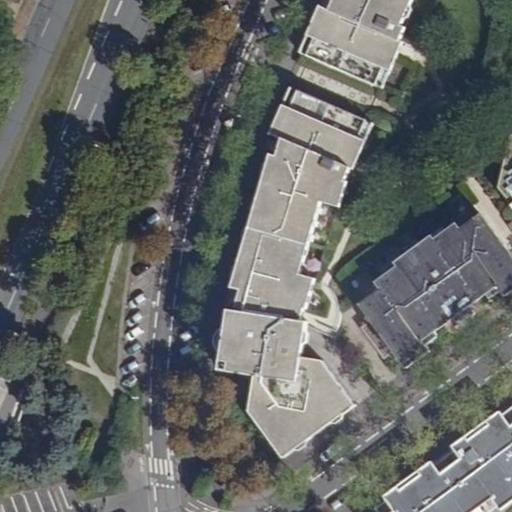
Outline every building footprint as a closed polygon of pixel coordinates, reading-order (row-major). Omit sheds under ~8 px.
[(332,0),(330,6),(319,2),(307,31),(315,35),(307,53),(376,83),(384,64),(392,68),(404,39),(401,37),(407,25),(402,23),(411,0),(332,0)] [(315,35),(307,31),(299,49),(307,53),(315,35)] [(392,68),(384,64),(376,83),(384,87),(392,68)] [(298,87),(291,84),(283,102),(290,105),(298,87)] [(271,151),(268,160),(272,164),(270,172),(264,173),(257,198),(260,204),(251,236),(246,237),(238,263),(242,268),(240,276),(234,277),(231,285),(240,287),(234,307),(228,306),(220,367),(255,373),(249,408),(281,454),(355,403),(322,357),(302,354),(308,319),(301,318),(303,305),(307,306),(316,276),(302,271),(324,200),(341,204),(349,178),(346,178),(351,164),(355,166),(367,138),(359,135),(368,117),(298,87),(290,105),(283,102),(270,131),(282,136),(277,152),(271,151)] [(375,120),(368,117),(359,135),(367,138),(375,120)] [(260,204),(257,198),(246,237),(251,236),(260,204)] [(421,338),(434,329),(452,315),(455,313),(450,305),(455,300),(461,308),(461,309),(467,304),(486,290),(498,281),(502,287),(503,287),(511,279),(511,250),(482,211),(460,227),(456,221),(447,228),(434,238),(430,233),(419,241),(406,250),(395,259),(398,264),(386,274),(368,287),(372,292),(359,302),(369,315),(358,323),(382,354),(392,347),(402,361),(425,343),(421,338)] [(447,228),(443,223),(430,233),(434,238),(447,228)] [(419,241),(415,235),(402,245),(406,250),(419,241)] [(398,264),(395,259),(382,269),(386,274),(398,264)] [(511,289),(511,279),(503,287),(508,293),(511,289)] [(502,287),(498,281),(486,290),(490,296),(502,287)] [(461,308),(455,300),(450,305),(455,313),(452,315),(458,324),(474,313),(467,304),(461,309),(461,308)] [(421,338),(425,343),(438,334),(434,329),(421,338)] [(430,349),(425,343),(402,361),(407,366),(430,349)] [(511,405),(502,412),(510,423),(511,421),(511,405)] [(433,462),(430,459),(413,472),(414,478),(411,480),(408,475),(383,493),(385,496),(393,508),(386,511),(468,511),(467,511),(489,495),(495,504),(498,508),(511,498),(511,421),(510,423),(502,412),(500,408),(482,421),(483,429),(479,432),(475,426),(451,444),(453,447),(460,456),(439,471),(433,462)] [(460,456),(453,447),(433,462),(439,471),(460,456)] [(484,511),(495,504),(489,495),(467,511),(468,511),(484,511)] [(386,511),(393,508),(385,496),(372,506),(377,511),(386,511)]
